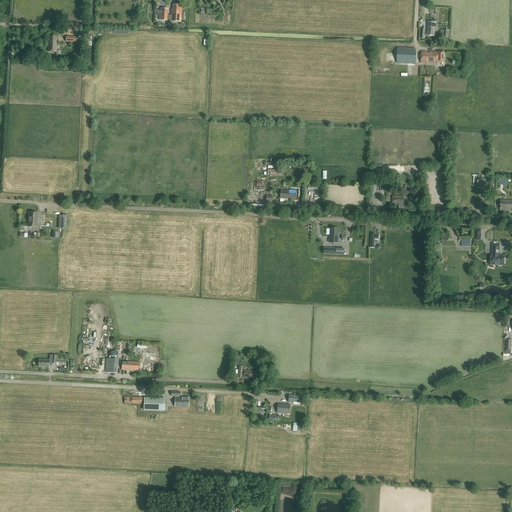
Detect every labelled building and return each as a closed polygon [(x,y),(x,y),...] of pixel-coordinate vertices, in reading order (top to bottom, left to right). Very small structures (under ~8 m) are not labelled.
[(168,17),(171,18),(171,21),(181,22),(182,5),(173,5),(172,10),(171,10),(171,16),(168,16),(168,17)] [(168,21),(168,17),(168,16),(168,9),(161,9),(160,15),(159,15),(159,20),(168,21)] [(435,36),(436,23),(428,22),(426,35),(435,36)] [(56,52),(57,36),(49,36),(48,52),(56,52)] [(416,64),(416,54),(415,49),(398,48),(397,63),(416,64)] [(421,63),(438,64),(438,62),(444,62),(444,52),(438,52),(429,52),(429,53),(426,53),(427,52),(421,51),(421,63)] [(334,170),(328,169),(326,177),(333,178),(334,170)] [(295,199),(296,191),(280,190),(280,198),(288,199),(295,199)] [(404,204),(404,196),(393,196),(392,204),(395,204),(395,203),(396,203),(396,204),(404,204)] [(511,200),(501,200),(500,210),(508,211),(511,211),(511,209),(511,208),(511,200)] [(37,227),(37,212),(29,212),(28,227),(37,227)] [(59,215),(59,228),(67,229),(67,216),(59,215)] [(338,243),(338,235),(337,235),(338,228),(330,228),(329,235),(329,242),(338,243)] [(504,265),(504,256),(499,256),(500,244),(493,244),(492,255),(491,255),(491,265),(504,265)] [(66,361),(59,361),(59,355),(50,355),(49,360),(39,360),(39,362),(38,363),(38,365),(39,366),(38,367),(49,367),(49,365),(51,365),(52,363),(55,364),(55,363),(66,363),(66,361)] [(106,372),(116,373),(117,359),(107,358),(106,372)] [(139,371),(139,363),(122,361),(122,369),(125,369),(132,370),(134,370),(139,371)] [(188,407),(189,397),(182,397),(182,399),(175,398),(174,407),(188,407)] [(164,411),(164,398),(144,398),(144,410),(164,411)] [(289,414),(290,405),(277,404),(277,413),(289,414)]
